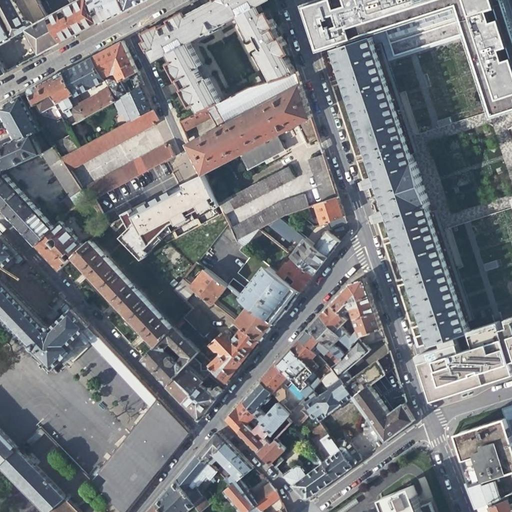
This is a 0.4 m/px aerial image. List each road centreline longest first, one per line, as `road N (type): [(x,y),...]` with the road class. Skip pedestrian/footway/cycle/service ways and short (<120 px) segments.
road 1 (residential): [(203,434),(0,214)]
road 2 (residential): [(288,0),(365,238)]
road 3 (residential): [(216,417),(365,238)]
road 4 (residential): [(365,238),(429,425)]
road 5 (residential): [(127,24),(190,173)]
road 6 (residential): [(0,91),(127,24)]
road 7 (residential): [(315,511),(429,425)]
road 8 (residential): [(216,417),(299,511)]
